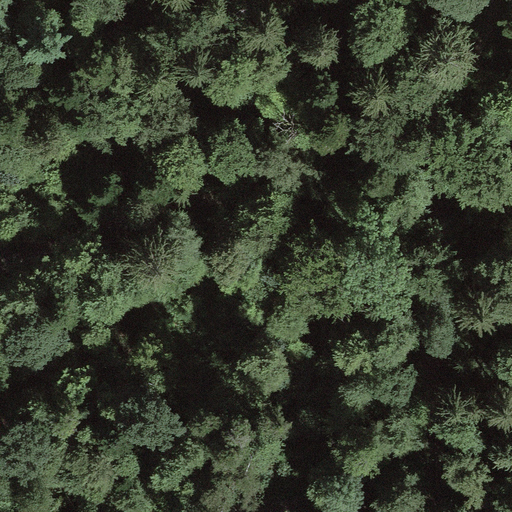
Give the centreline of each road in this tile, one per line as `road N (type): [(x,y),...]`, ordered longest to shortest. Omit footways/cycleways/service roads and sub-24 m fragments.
road 1 (track): [(494,0),(481,47),(432,112),(350,156),(0,262)]
road 2 (track): [(511,510),(272,499),(226,511)]
